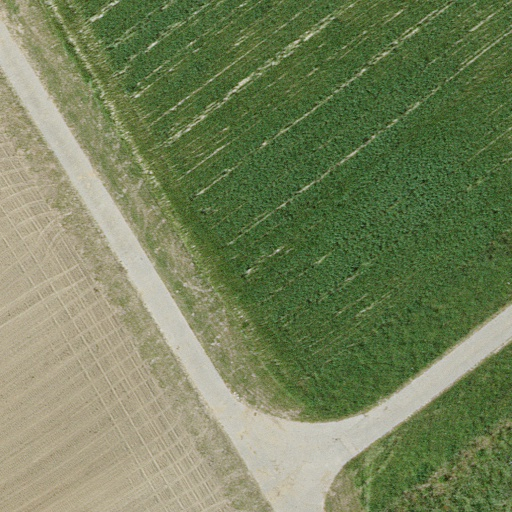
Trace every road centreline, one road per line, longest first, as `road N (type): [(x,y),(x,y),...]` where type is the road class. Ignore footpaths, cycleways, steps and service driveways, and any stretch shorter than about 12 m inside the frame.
road 1 (track): [(0,40),(280,496)]
road 2 (track): [(280,496),(511,319)]
